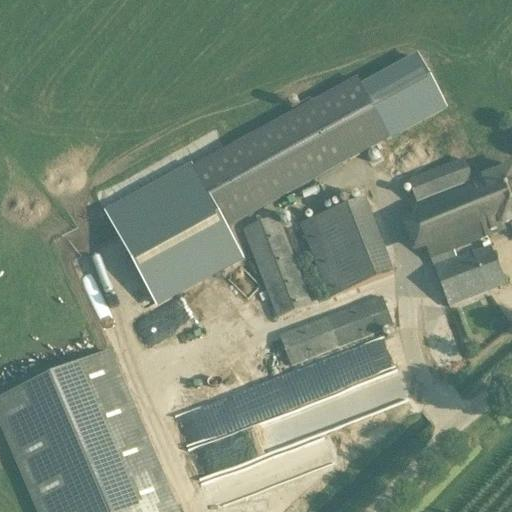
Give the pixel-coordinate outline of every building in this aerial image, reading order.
[(417,56),(361,86),(390,141),(446,111),(417,56)] [(361,86),(357,78),(191,169),(224,232),(390,141),(361,86)] [(511,168),(472,184),(463,162),(408,183),(416,204),(409,206),(414,218),(399,223),(412,255),(426,250),(449,307),(506,285),(491,247),(457,260),(453,251),(503,232),(502,227),(511,223),(511,168)] [(224,232),(191,169),(103,212),(150,301),(239,262),(224,232)] [(329,301),(394,275),(365,199),(300,225),(329,301)] [(278,218),(242,232),(277,321),(316,306),(310,289),(306,291),(278,218)] [(199,288),(207,303),(229,292),(221,276),(199,288)] [(511,293),(500,297),(506,318),(511,315),(511,293)] [(390,320),(381,298),(279,337),(280,339),(290,369),(394,329),(390,320)] [(155,351),(176,389),(249,347),(238,328),(249,321),(238,302),(208,320),(220,339),(200,350),(189,331),(155,351)] [(241,385),(270,359),(259,346),(229,372),(241,385)] [(251,430),(396,374),(387,349),(242,406),(251,430)] [(178,511),(110,354),(0,400),(0,425),(37,511),(178,511)] [(270,473),(241,497),(253,511),(291,511),(298,507),(270,473)]
